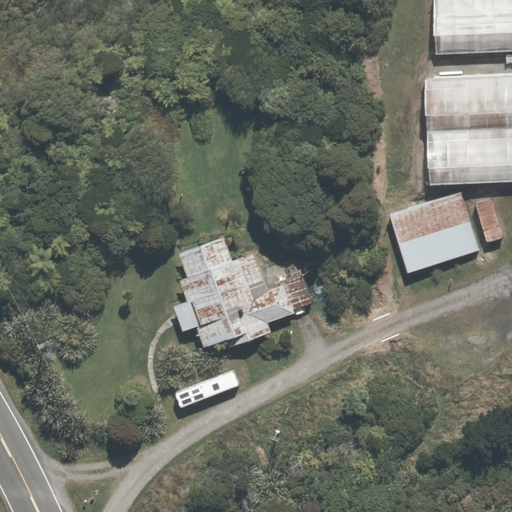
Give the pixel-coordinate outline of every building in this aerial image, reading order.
[(511,0),(432,0),(436,51),(511,45),(511,0)] [(511,72),(429,76),(433,181),(511,178),(511,72)] [(463,189),(390,213),(409,275),(483,251),(463,189)] [(498,195),(476,200),(484,236),(506,231),(498,195)] [(228,234),(179,251),(188,275),(181,277),(188,297),(176,301),(185,328),(199,324),(207,345),(228,337),(231,344),(275,329),(271,316),(320,299),(305,255),(264,269),(257,248),(236,256),(228,234)]
